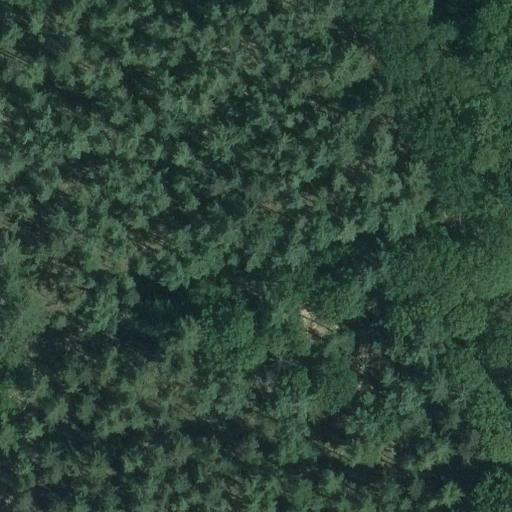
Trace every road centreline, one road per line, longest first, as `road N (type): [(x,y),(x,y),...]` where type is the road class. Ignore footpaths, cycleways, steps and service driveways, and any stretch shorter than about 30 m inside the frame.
road 1 (track): [(511,212),(0,375)]
road 2 (track): [(511,407),(458,228),(353,0)]
